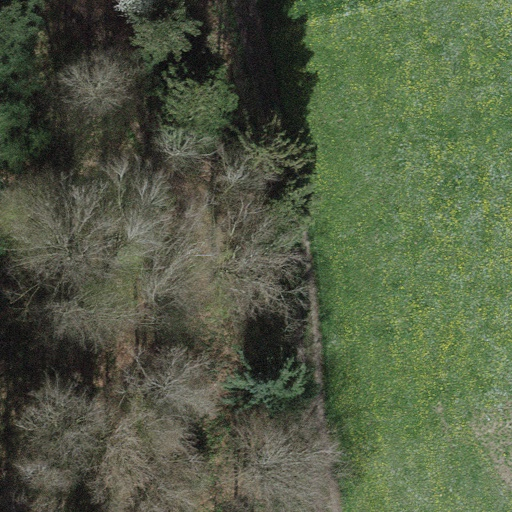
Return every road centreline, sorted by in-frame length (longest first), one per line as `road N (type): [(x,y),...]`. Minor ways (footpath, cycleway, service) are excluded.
road 1 (track): [(79,0),(201,284),(332,511)]
road 2 (track): [(336,511),(305,294),(244,0)]
